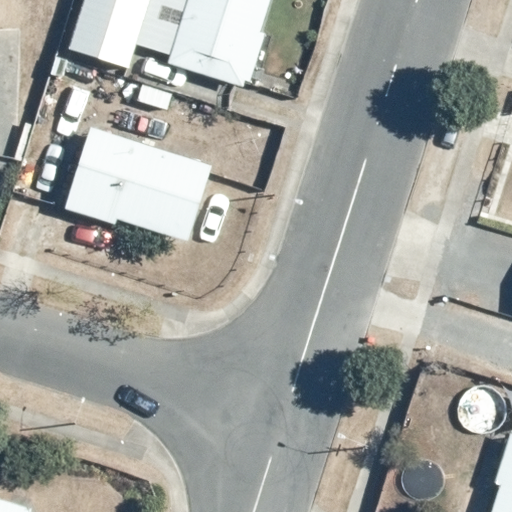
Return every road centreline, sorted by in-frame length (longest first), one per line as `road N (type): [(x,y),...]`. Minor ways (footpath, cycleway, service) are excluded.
road 1 (secondary): [(411,0),(281,422)]
road 2 (residential): [(281,422),(0,334)]
